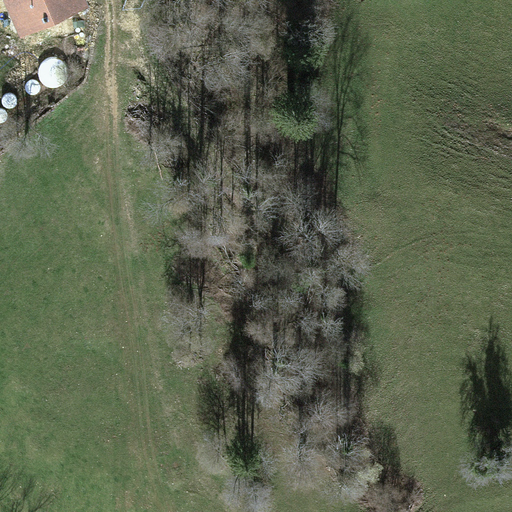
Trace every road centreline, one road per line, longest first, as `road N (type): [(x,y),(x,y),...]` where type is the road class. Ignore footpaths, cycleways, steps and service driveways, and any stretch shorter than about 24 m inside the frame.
road 1 (track): [(116,0),(109,182),(131,375),(147,446),(187,511)]
road 2 (track): [(120,0),(159,38),(236,152),(275,188),(354,235)]
